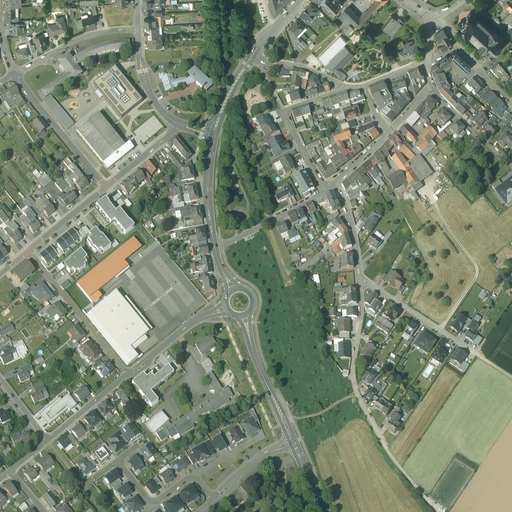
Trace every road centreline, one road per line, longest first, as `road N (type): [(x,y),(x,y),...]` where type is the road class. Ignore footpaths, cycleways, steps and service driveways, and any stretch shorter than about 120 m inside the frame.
road 1 (residential): [(359,281),(353,378),(389,454)]
road 2 (residential): [(126,375),(26,251)]
road 3 (residential): [(345,90),(284,112),(328,188)]
road 4 (residential): [(359,281),(484,358)]
road 5 (residential): [(16,73),(106,187)]
road 6 (secondary): [(292,442),(251,352),(244,316)]
road 7 (residential): [(16,73),(70,41),(137,29)]
road 8 (residential): [(328,188),(214,247)]
road 9 (residential): [(225,308),(194,320),(126,375)]
